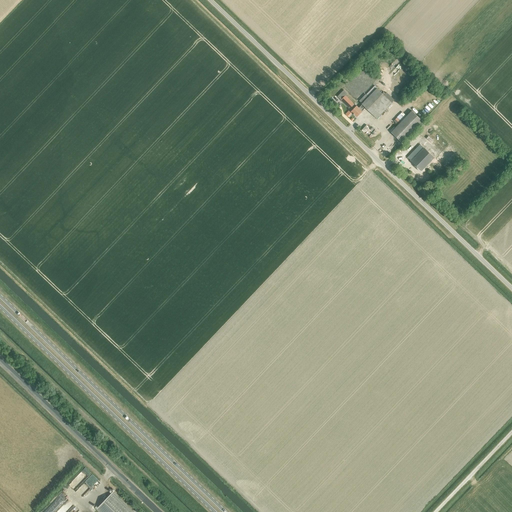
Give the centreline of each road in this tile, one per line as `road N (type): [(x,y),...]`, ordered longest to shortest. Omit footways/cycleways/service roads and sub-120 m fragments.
road 1 (unclassified): [(511,288),(210,0)]
road 2 (primary): [(225,511),(0,296)]
road 3 (primary): [(0,307),(214,511)]
road 4 (track): [(0,335),(185,511)]
road 5 (unclassified): [(157,511),(0,360)]
